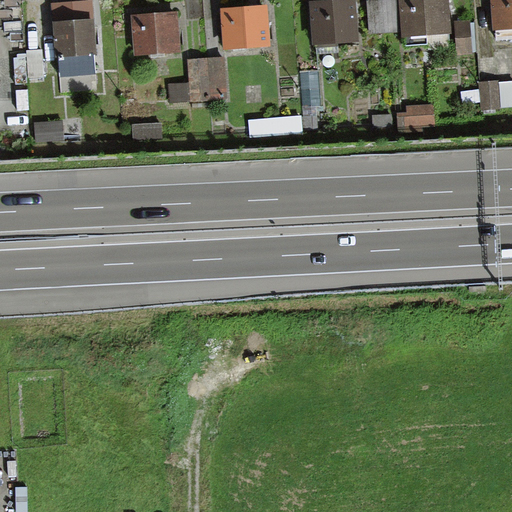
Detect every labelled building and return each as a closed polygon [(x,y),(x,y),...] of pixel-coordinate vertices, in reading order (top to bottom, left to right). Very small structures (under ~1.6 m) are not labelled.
[(310,0),(312,43),(355,40),(352,0),(310,0)] [(396,0),(377,0),(366,0),(367,32),(397,31),(396,0)] [(398,0),(401,33),(448,30),(446,0),(398,0)] [(511,0),(490,0),(493,32),(511,31),(511,0)] [(54,6),(58,92),(96,90),(91,4),(54,6)] [(265,4),(219,7),(221,47),(267,44),(265,4)] [(129,13),(131,51),(176,49),(174,11),(129,13)] [(469,52),(467,22),(453,23),(455,53),(469,52)] [(48,77),(47,51),(26,52),(27,77),(48,77)] [(188,84),(189,101),(224,99),(222,58),(187,60),(188,84)] [(496,82),(479,83),(480,111),(497,110),(496,82)] [(166,102),(189,101),(188,84),(165,85),(166,102)] [(432,124),(432,108),(404,108),(405,125),(432,124)] [(85,138),(85,120),(59,121),(59,139),(85,138)] [(297,133),(296,120),(247,122),(247,135),(297,133)] [(159,136),(158,123),(130,124),(131,137),(159,136)]
